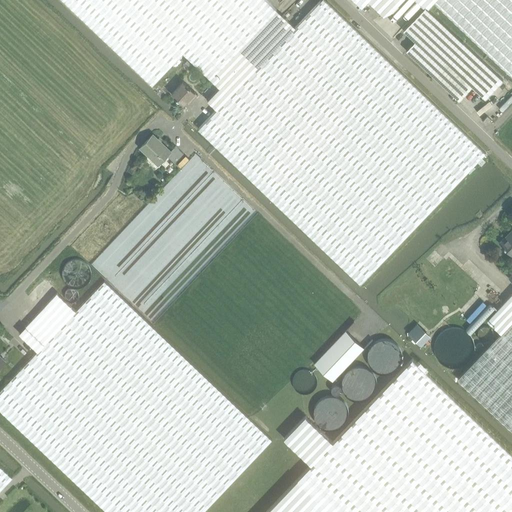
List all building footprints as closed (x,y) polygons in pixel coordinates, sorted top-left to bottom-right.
[(62,0),(93,28),(152,85),(182,53),(193,63),(252,0),(62,0)] [(259,66),(218,109),(198,129),(360,284),(485,153),(325,0),(320,0),(295,27),(266,0),(252,0),(193,63),(210,79),(240,48),(259,66)] [(511,0),(353,0),(362,8),(368,1),(383,15),(393,10),(398,5),(402,0),(417,0),(424,6),(425,5),(428,8),(436,0),(511,72),(511,0)] [(425,7),(403,30),(414,41),(406,50),(432,75),(459,100),(472,86),(485,99),(503,79),(425,7)] [(219,87),(208,100),(218,109),(259,66),(240,48),(210,79),(219,87)] [(182,81),(171,93),(183,105),(186,101),(188,103),(196,94),(182,81)] [(491,119),(487,116),(483,120),(486,124),(491,119)] [(152,135),(140,148),(157,164),(166,155),(174,162),(183,153),(175,146),(170,151),(152,135)] [(507,234),(500,242),(504,246),(503,247),(505,249),(505,248),(511,254),(511,231),(509,236),(507,234)] [(90,279),(91,279),(90,277),(90,275),(89,272),(87,271),(84,268),(80,267),(76,268),(74,268),(72,270),(70,272),(69,274),(68,276),(68,279),(68,283),(69,285),(71,287),(73,288),(74,289),(76,290),(78,290),(81,290),(83,289),(87,287),(89,284),(90,282),(90,279)] [(0,390),(0,410),(70,477),(106,511),(202,511),(272,440),(183,356),(104,281),(75,311),(37,351),(0,390)] [(511,291),(486,320),(500,333),(511,319),(511,291)] [(19,334),(37,351),(75,311),(57,294),(19,334)] [(511,431),(511,319),(500,333),(456,379),(511,431)] [(420,326),(411,336),(421,346),(425,342),(427,339),(431,336),(420,326)] [(470,346),(470,345),(469,342),(468,339),(467,336),(464,333),(462,331),(459,329),(456,328),(453,327),(450,328),(446,328),(442,330),(440,332),(437,335),(436,338),(434,341),(434,345),(434,348),(435,352),(437,355),(439,358),(442,360),(445,362),(447,362),(452,363),(454,363),(458,362),(462,360),(464,358),(467,355),(468,352),(469,349),(470,346)] [(364,348),(345,330),(314,364),(332,381),(364,348)] [(511,511),(511,453),(479,422),(425,371),(412,359),(411,360),(333,442),(332,440),(327,436),(308,418),(306,415),(296,426),(284,438),(310,463),(312,465),(298,479),(333,511),(511,511)] [(0,489),(12,477),(0,465),(0,489)] [(333,511),(298,479),(266,511),(333,511)]
